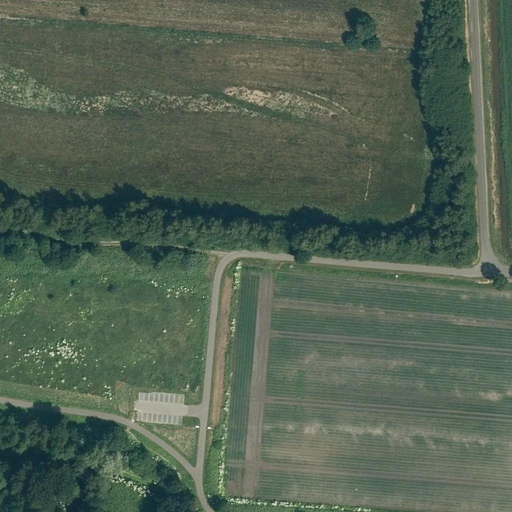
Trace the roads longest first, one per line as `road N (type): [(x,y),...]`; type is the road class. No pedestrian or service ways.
road 1 (unclassified): [(511,273),(486,261),(473,0)]
road 2 (track): [(225,257),(0,229)]
